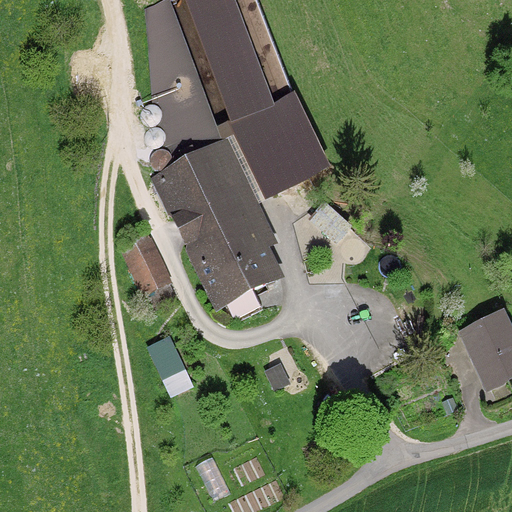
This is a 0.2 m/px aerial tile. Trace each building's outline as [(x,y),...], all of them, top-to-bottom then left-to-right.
[(158,173),(223,141),(217,125),(171,1),(170,0),(164,0),(145,9),(158,173)] [(235,0),(170,0),(171,1),(172,0),(185,0),(231,120),(231,121),(275,106),(274,103),(235,0)] [(295,91),(274,103),(275,106),(231,121),(229,123),(234,134),(265,200),(331,166),(295,91)] [(231,120),(217,125),(223,141),(227,139),(234,134),(229,123),(231,121),(231,120)] [(259,203),(265,200),(234,134),(227,139),(259,203)] [(158,173),(151,177),(217,311),(285,277),(270,248),(279,243),(259,203),(227,139),(223,141),(158,173)] [(352,226),(325,202),(309,219),(337,244),(352,226)] [(149,231),(120,245),(144,297),(173,283),(149,231)] [(511,326),(503,309),(457,331),(488,393),(510,381),(509,380),(511,378),(511,326)] [(170,336),(147,347),(163,380),(186,369),(170,336)] [(281,363),(265,371),(275,392),(291,384),(281,363)] [(194,387),(186,369),(163,380),(171,398),(194,387)] [(453,398),(442,402),(448,414),(458,409),(453,398)] [(212,458),(196,466),(214,501),(231,493),(212,458)]
